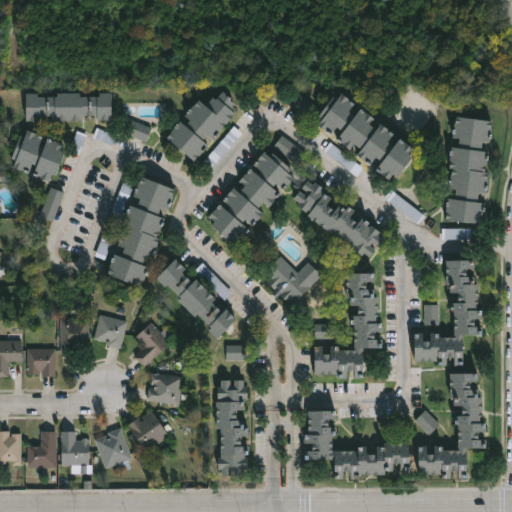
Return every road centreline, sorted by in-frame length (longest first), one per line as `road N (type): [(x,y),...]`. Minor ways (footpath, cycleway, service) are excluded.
road 1 (secondary): [(284,506),(137,507)]
road 2 (secondary): [(511,505),(371,506)]
